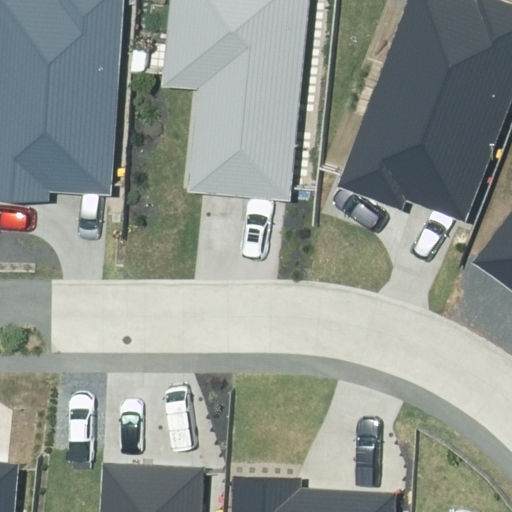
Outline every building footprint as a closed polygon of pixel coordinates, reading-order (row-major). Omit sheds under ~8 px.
[(129,0),(0,0),(0,202),(55,206),(51,188),(118,192),(129,0)] [(312,0),(171,0),(164,83),(200,86),(191,188),(296,197),(312,0)] [(511,92),(511,14),(476,0),(417,0),(343,183),(413,211),(426,179),(470,197),(511,92)] [(211,511),(216,463),(100,454),(95,511),(211,511)] [(0,511),(13,511),(18,460),(0,458),(0,511)]
